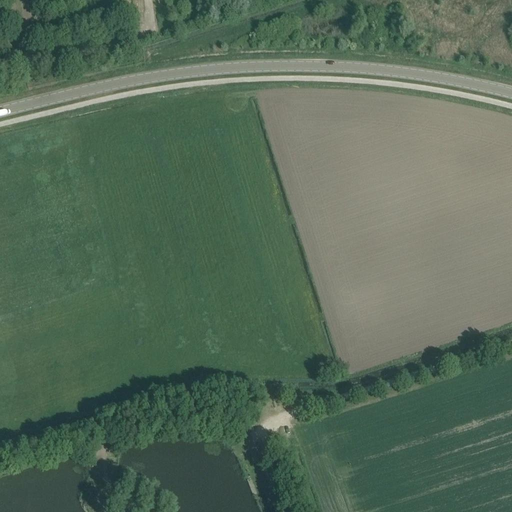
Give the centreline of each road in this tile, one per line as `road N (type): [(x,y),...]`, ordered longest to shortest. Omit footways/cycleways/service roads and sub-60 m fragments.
road 1 (secondary): [(0,111),(153,77),(289,65),(386,70),(511,93)]
road 2 (track): [(511,342),(252,428)]
